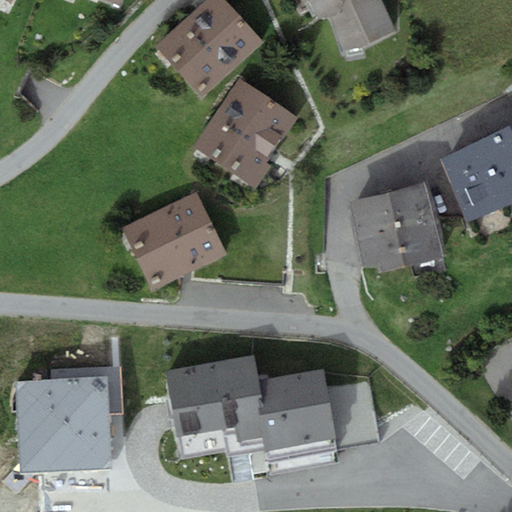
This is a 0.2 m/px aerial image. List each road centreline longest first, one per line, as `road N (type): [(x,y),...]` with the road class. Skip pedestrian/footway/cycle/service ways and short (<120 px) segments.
road 1 (residential): [(0,303),(352,333),(387,351),(511,465)]
road 2 (residential): [(173,0),(40,143),(0,172)]
